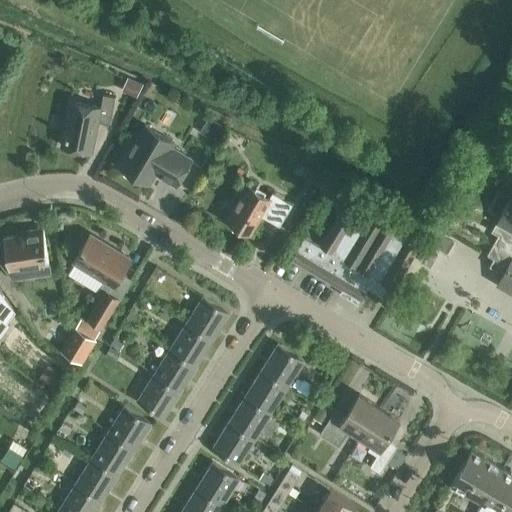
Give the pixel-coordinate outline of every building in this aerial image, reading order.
[(60,144),(91,150),(98,120),(98,119),(108,121),(108,122),(109,122),(115,95),(103,92),(100,106),(69,100),(60,144)] [(214,139),(222,125),(210,119),(203,133),(214,139)] [(120,164),(148,181),(156,167),(163,171),(161,175),(164,176),(165,175),(173,180),(172,182),(175,183),(191,157),(170,145),(173,140),(144,123),(120,164)] [(271,190),(267,196),(247,183),(226,217),(250,232),(262,213),(279,224),(292,202),(271,190)] [(511,255),(511,195),(491,229),(497,233),(486,252),(493,256),(489,264),(502,271),(511,255)] [(395,281),(420,240),(346,196),(323,234),(309,226),(291,257),(349,291),(347,296),(358,303),(368,286),(392,300),(401,285),(395,281)] [(43,226),(21,230),(22,232),(3,235),(5,248),(0,251),(0,259),(12,276),(21,275),(20,266),(48,261),(43,226)] [(90,232),(73,260),(113,284),(129,256),(90,232)] [(418,258),(430,265),(437,253),(425,246),(418,258)] [(511,255),(502,271),(497,280),(511,288),(511,255)] [(88,316),(102,324),(119,296),(105,288),(88,316)] [(0,316),(6,321),(15,310),(0,290),(0,316)] [(186,320),(213,337),(229,311),(202,294),(186,320)] [(197,363),(213,337),(186,320),(170,346),(197,363)] [(262,367),(288,384),(305,358),(278,341),(262,367)] [(181,388),(197,363),(170,346),(154,371),(181,388)] [(272,409),(288,384),(262,367),(245,392),(272,409)] [(164,414),(181,388),(154,371),(137,397),(164,414)] [(256,435),(272,409),(245,392),(229,418),(256,435)] [(360,434),(379,404),(359,392),(345,413),(335,407),(334,408),(324,401),(314,417),(324,424),(320,431),(339,443),(349,427),(360,434)] [(107,430),(134,447),(151,421),(124,404),(107,430)] [(379,404),(360,434),(372,441),(368,447),(377,452),(370,463),(381,470),(387,460),(398,467),(406,454),(396,447),(396,446),(385,439),(399,417),(379,404)] [(239,461),(256,435),(229,418),(212,444),(239,461)] [(118,473),(134,447),(107,430),(91,456),(118,473)] [(482,501),(502,467),(471,449),(451,483),(482,501)] [(102,498),(118,473),(91,456),(75,481),(102,498)] [(195,486),(222,503),(239,476),(212,459),(195,486)] [(278,478),(282,465),(265,460),(261,473),(278,478)] [(278,484),(295,495),(299,489),(292,485),(302,470),(290,464),(278,484)] [(511,511),(511,472),(502,467),(482,501),(501,511),(511,511)] [(67,511),(93,511),(102,498),(75,481),(59,507),(67,511)] [(295,496),(295,495),(278,484),(265,504),(276,511),(288,491),(295,496)] [(180,511),(216,511),(222,503),(195,486),(179,511),(180,511)] [(317,509),(322,511),(352,511),(357,505),(330,488),(317,509)]
